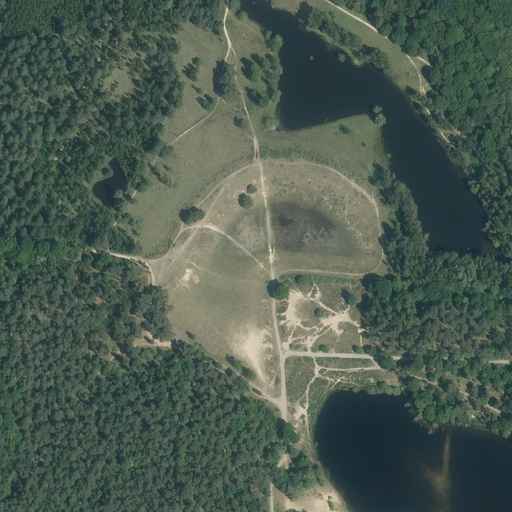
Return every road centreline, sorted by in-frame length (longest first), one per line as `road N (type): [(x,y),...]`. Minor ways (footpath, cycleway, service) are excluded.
road 1 (track): [(511,362),(290,353),(282,360),(283,410)]
road 2 (track): [(0,472),(275,471)]
road 3 (track): [(145,263),(153,279),(147,335),(186,348),(283,410)]
road 4 (track): [(511,190),(436,0)]
road 5 (track): [(0,239),(145,263)]
